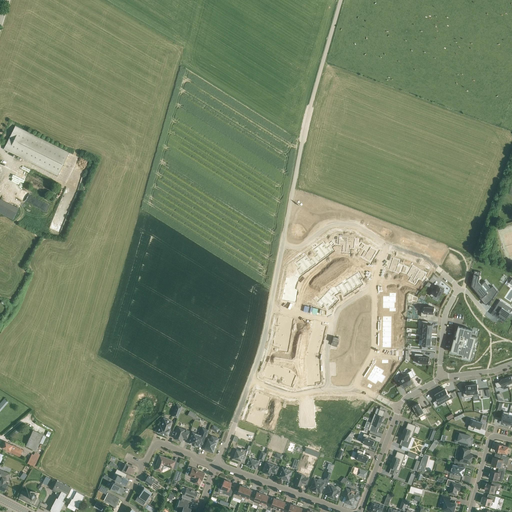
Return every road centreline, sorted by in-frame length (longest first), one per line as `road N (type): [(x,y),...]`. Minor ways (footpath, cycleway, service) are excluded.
road 1 (unclassified): [(284,243),(341,0)]
road 2 (residential): [(120,511),(155,443),(215,467)]
road 3 (residential): [(216,464),(343,511)]
